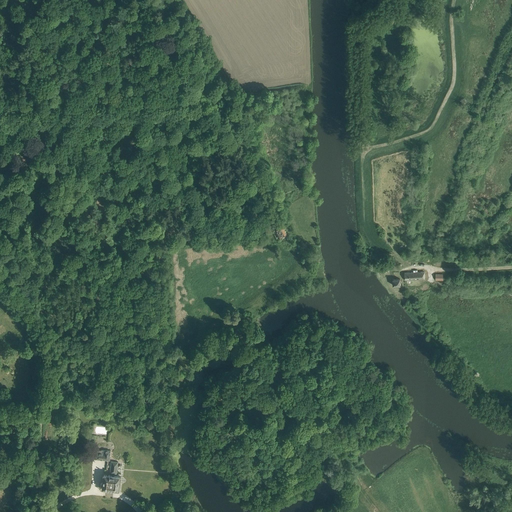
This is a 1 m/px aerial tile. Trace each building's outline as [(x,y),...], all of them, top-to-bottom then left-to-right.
[(278,238),(280,237),(286,234),(281,224),(275,227),(277,231),(275,232),(278,238)] [(383,265),(381,265),(384,272),(385,271),(385,272),(386,271),(390,269),(387,262),(383,264),(383,265)] [(405,280),(425,279),(425,272),(405,273),(405,280)] [(11,418),(11,429),(16,428),(19,427),(19,418),(11,418)] [(110,451),(93,449),(92,458),(109,460),(110,451)] [(120,484),(121,477),(119,477),(119,476),(114,476),(114,473),(116,473),(118,462),(115,462),(115,463),(111,463),(110,470),(112,470),(111,473),(112,473),(112,476),(104,475),(103,483),(102,483),(101,484),(100,486),(101,487),(102,487),(102,488),(117,489),(118,484),(120,484)]
